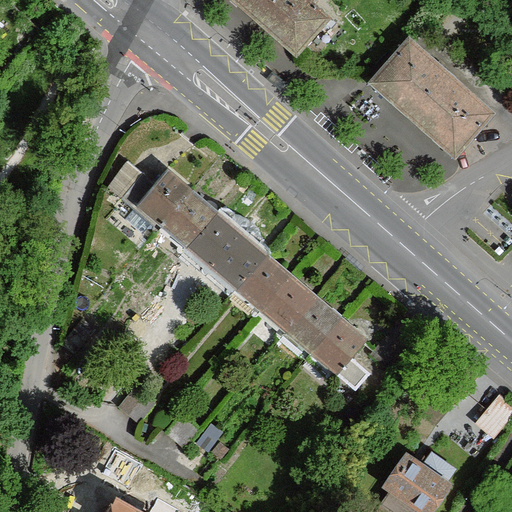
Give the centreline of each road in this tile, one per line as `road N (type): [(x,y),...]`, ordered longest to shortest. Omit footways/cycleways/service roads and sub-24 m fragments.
road 1 (residential): [(141,27),(73,201),(10,511)]
road 2 (secondary): [(398,244),(141,27)]
road 3 (secondary): [(511,341),(398,244)]
road 4 (residential): [(398,244),(511,159)]
